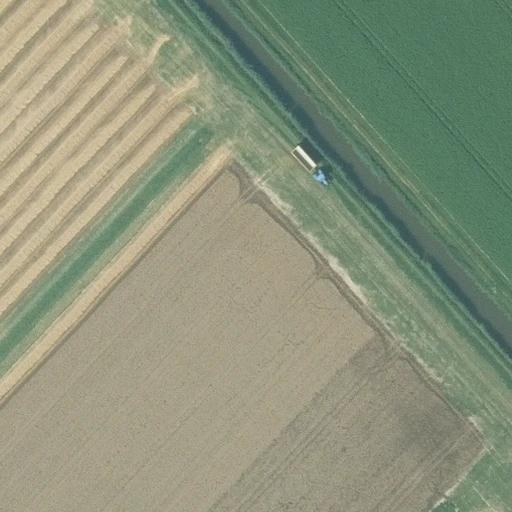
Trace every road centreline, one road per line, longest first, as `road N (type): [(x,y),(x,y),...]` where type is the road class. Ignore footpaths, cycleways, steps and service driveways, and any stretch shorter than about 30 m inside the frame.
road 1 (track): [(158,0),(511,389)]
road 2 (track): [(511,284),(255,0)]
